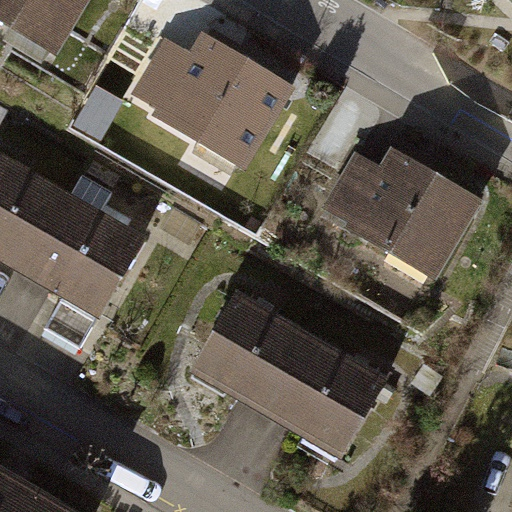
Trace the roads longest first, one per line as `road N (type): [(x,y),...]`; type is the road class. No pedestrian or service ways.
road 1 (residential): [(0,373),(245,511)]
road 2 (residential): [(511,134),(290,0)]
